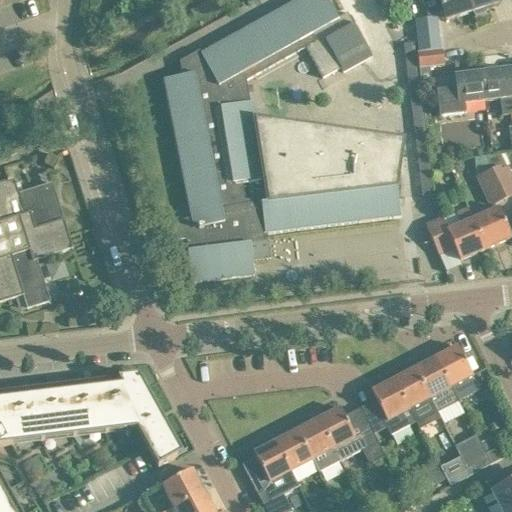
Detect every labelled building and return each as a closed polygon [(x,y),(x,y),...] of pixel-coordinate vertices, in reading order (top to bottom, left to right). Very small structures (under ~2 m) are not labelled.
[(472,13),(467,0),(421,0),(423,3),(431,0),(438,0),(446,22),(472,13)] [(467,0),(472,13),(473,13),(475,17),(486,13),(486,9),(498,4),(496,0),(467,0)] [(284,12),(176,67),(257,227),(237,237),(264,289),(391,224),(284,12)] [(437,17),(414,20),(414,24),(416,44),(417,50),(417,54),(439,51),(440,51),(437,17)] [(359,24),(329,38),(345,72),(375,58),(359,24)] [(417,50),(416,44),(404,45),(423,197),(434,195),(431,174),(437,173),(440,168),(439,163),(430,164),(421,88),(417,54),(417,50)] [(442,51),(439,51),(417,54),(421,88),(432,87),(429,68),(444,67),(442,51)] [(511,90),(509,70),(482,73),(485,102),(500,100),(502,117),(511,115),(511,90)] [(485,102),(482,73),(454,77),(456,89),(436,92),(439,118),(465,115),(464,104),(485,102)] [(431,157),(436,160),(441,160),(444,155),(444,150),(439,147),(434,147),(431,152),(431,157)] [(500,155),(486,157),(487,172),(490,170),(500,165),(502,169),(506,167),(500,155)] [(486,157),(474,158),(476,174),(485,173),(487,172),(486,157)] [(503,201),(511,196),(511,176),(507,166),(506,167),(502,169),(500,165),(490,170),(503,201)] [(503,201),(490,170),(487,172),(485,173),(476,178),(489,208),(503,201)] [(0,304),(23,297),(27,309),(49,302),(36,262),(73,250),(52,184),(19,195),(14,180),(0,184),(0,304)] [(486,251),(472,220),(467,208),(456,213),(456,215),(443,220),(426,227),(439,256),(454,249),(460,262),(486,251)] [(498,209),(472,220),(486,251),(511,240),(498,209)] [(48,262),(52,280),(69,277),(66,259),(48,262)] [(457,347),(435,358),(451,389),(473,377),(457,347)] [(435,358),(414,370),(430,400),(437,411),(457,399),(451,389),(435,358)] [(414,370),(393,381),(409,411),(430,400),(414,370)] [(0,511),(22,511),(0,471),(0,447),(137,431),(158,469),(177,458),(170,446),(176,443),(139,377),(0,393),(0,511)] [(409,411),(393,381),(372,392),(387,421),(384,423),(391,436),(416,423),(409,411)] [(460,402),(441,411),(446,421),(465,413),(460,402)] [(340,409),(318,420),(334,450),(337,457),(340,463),(362,451),(370,466),(385,458),(370,431),(355,438),(340,409)] [(318,472),(319,474),(340,463),(337,457),(334,450),(318,420),(297,431),(312,461),(318,472)] [(297,431),(276,442),(297,483),(318,472),(312,461),(297,431)] [(477,436),(475,437),(486,460),(481,463),(485,469),(501,461),(495,450),(487,455),(477,436)] [(297,483),(276,442),(254,454),(256,458),(242,466),(257,495),(265,491),(271,502),(299,488),(297,483)] [(421,492),(446,479),(438,463),(413,475),(421,492)] [(465,471),(465,470),(463,472),(466,478),(466,479),(474,475),(471,468),(465,471)] [(193,471),(162,487),(174,508),(204,493),(193,471)] [(511,484),(493,494),(502,511),(508,511),(511,510),(511,484)] [(174,508),(166,511),(214,511),(204,493),(174,508)] [(418,496),(407,502),(410,509),(421,503),(418,496)] [(403,511),(410,509),(407,502),(398,506),(401,511),(403,511)]
